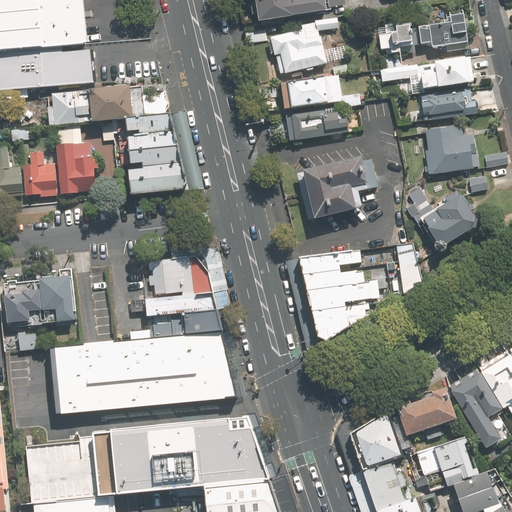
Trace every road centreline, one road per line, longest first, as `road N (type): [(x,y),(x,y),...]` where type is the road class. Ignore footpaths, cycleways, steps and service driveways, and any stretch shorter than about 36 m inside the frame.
road 1 (secondary): [(293,408),(511,279)]
road 2 (residential): [(0,243),(241,215)]
road 3 (secondary): [(190,0),(241,215)]
road 4 (secondary): [(241,215),(293,408)]
